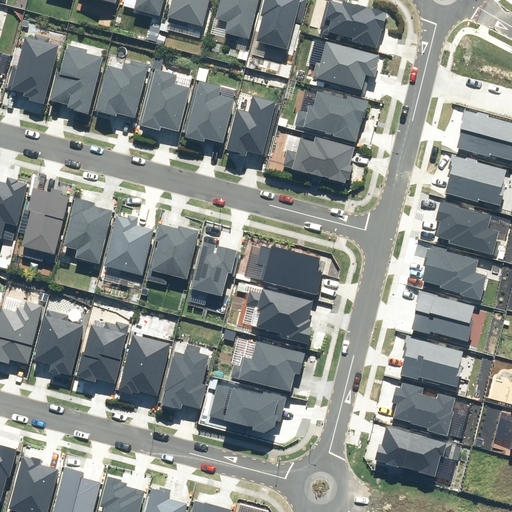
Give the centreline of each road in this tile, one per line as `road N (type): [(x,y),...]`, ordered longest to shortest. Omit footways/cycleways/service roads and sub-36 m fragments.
road 1 (residential): [(383,235),(0,136)]
road 2 (residential): [(298,482),(0,406)]
road 3 (residential): [(324,463),(383,235)]
road 4 (residential): [(383,235),(422,78)]
